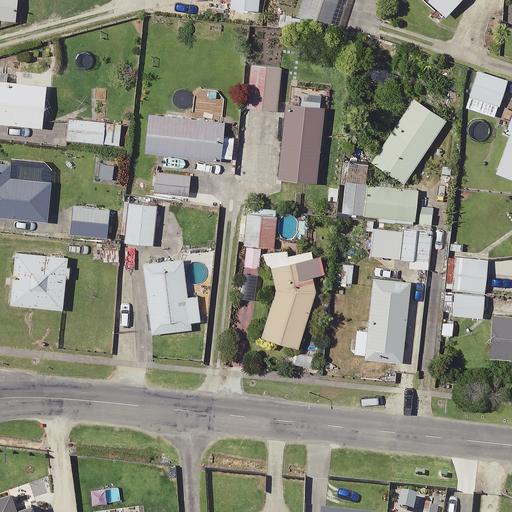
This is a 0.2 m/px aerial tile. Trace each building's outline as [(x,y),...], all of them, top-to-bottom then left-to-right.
[(0,0),(0,4),(18,10),(20,0),(0,0)] [(242,22),(258,23),(260,7),(256,7),(256,0),(228,0),(228,5),(243,6),(242,22)] [(296,0),(293,10),(334,25),(343,0),(296,0)] [(452,0),(420,0),(439,16),(452,0)] [(276,64),(247,62),(244,105),(273,107),(276,64)] [(503,77),(472,67),(460,105),(491,115),(503,77)] [(51,88),(52,76),(0,73),(0,118),(42,120),(44,88),(51,88)] [(57,111),(59,112),(63,112),(65,111),(67,111),(69,109),(70,108),(72,106),(73,105),(73,102),(74,100),(73,98),(73,96),(72,94),(71,93),(70,91),(68,90),(66,89),(64,88),(62,88),(60,88),(58,88),(56,89),(54,90),(53,92),(51,93),(50,95),(50,97),(49,99),(49,101),(50,103),(51,105),(52,107),(53,109),(55,110),(57,111)] [(318,97),(281,94),(275,175),(312,178),(318,97)] [(441,116),(408,94),(365,158),(399,180),(441,116)] [(511,94),(511,95),(500,128),(503,129),(489,169),(511,177),(511,94)] [(147,111),(143,151),(214,157),(214,160),(229,162),(231,139),(218,138),(219,118),(147,111)] [(121,118),(67,115),(65,139),(119,142),(121,118)] [(0,156),(0,210),(43,216),(50,164),(0,156)] [(336,158),(335,177),(361,178),(362,159),(336,158)] [(96,160),(95,181),(118,182),(119,161),(96,160)] [(187,175),(155,170),(152,188),(184,193),(187,175)] [(332,177),(319,178),(320,199),(333,198),(332,177)] [(413,189),(343,178),(338,208),(408,220),(413,189)] [(156,200),(127,197),(124,238),(152,240),(156,200)] [(119,215),(107,214),(108,203),(68,201),(67,217),(45,216),(45,229),(106,232),(106,230),(118,230),(119,215)] [(243,204),(237,282),(255,284),(258,243),(271,244),(273,207),(243,204)] [(430,208),(415,207),(414,224),(430,224),(430,208)] [(428,229),(369,225),(368,253),(427,257),(428,229)] [(119,239),(119,244),(104,243),(103,259),(129,260),(130,251),(130,240),(119,239)] [(261,328),(258,337),(271,341),(273,332),(298,339),(316,276),(320,275),(313,246),(284,253),(281,245),(260,251),(264,263),(267,263),(273,287),(261,328)] [(66,251),(14,247),(9,300),(62,304),(66,251)] [(485,255),(455,252),(452,288),(446,287),(444,310),(481,313),(485,255)] [(184,291),(181,256),(145,259),(150,328),(190,325),(190,317),(199,316),(197,290),(184,291)] [(356,264),(334,261),(332,278),(354,280),(356,264)] [(371,272),(366,322),(354,320),(351,347),(363,348),(363,353),(400,357),(408,275),(371,272)] [(511,353),(511,312),(491,311),(488,352),(511,353)] [(205,336),(187,335),(186,356),(204,357),(205,336)] [(490,356),(478,367),(490,380),(502,369),(490,356)] [(12,495),(0,498),(0,511),(35,511),(34,507),(18,511),(12,495)]
